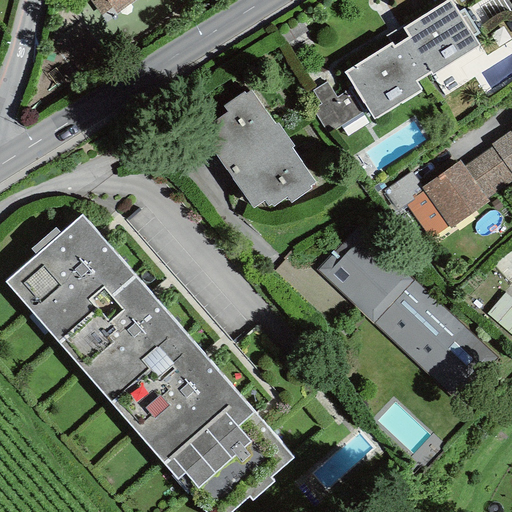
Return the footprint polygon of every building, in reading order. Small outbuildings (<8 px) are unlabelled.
[(90,0),(102,15),(111,8),(115,14),(134,0),(90,0)] [(408,37),(394,46),(416,81),(431,72),(432,75),(479,46),(474,37),(479,34),(464,8),(458,12),(450,0),(447,0),(402,28),(408,37)] [(421,89),(416,81),(394,46),(391,42),(344,71),(353,86),(367,110),(373,119),(421,89)] [(328,135),(367,110),(353,86),(337,96),(327,81),(312,91),(320,103),(311,109),(328,135)] [(275,125),(250,90),(245,94),(243,92),(223,106),(227,112),(198,132),(253,209),(264,201),(268,206),(270,204),(272,207),(286,197),(291,204),(312,189),(310,186),(315,183),(291,149),(293,147),(277,124),(275,125)] [(511,129),(490,145),(492,147),(511,175),(511,129)] [(511,175),(492,147),(464,167),(487,198),(511,180),(511,175)] [(459,160),(421,187),(424,191),(413,199),(414,201),(407,206),(431,239),(449,226),(451,228),(489,201),(487,198),(464,167),(459,160)] [(421,187),(410,172),(384,191),(399,212),(407,206),(414,201),(413,199),(424,191),(421,187)] [(204,511),(230,511),(248,496),(252,501),(274,482),(270,477),(293,456),(82,215),(5,283),(204,511)] [(358,227),(316,271),(457,403),(499,359),(358,227)] [(511,250),(494,266),(511,285),(511,283),(511,250)] [(511,300),(504,294),(487,314),(511,335),(511,300)]
